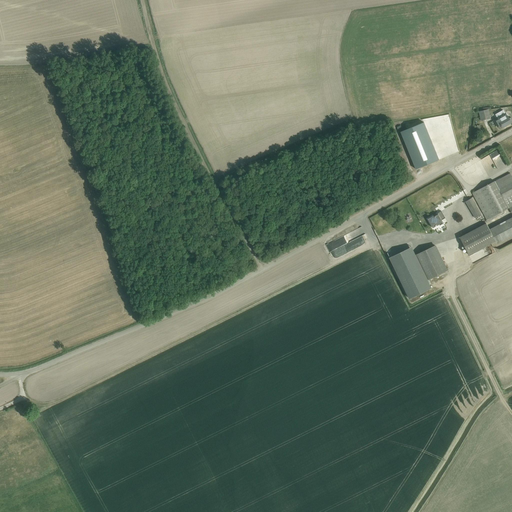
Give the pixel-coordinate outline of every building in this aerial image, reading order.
[(479,109),(479,111),(481,120),(491,118),(489,111),(491,110),(490,106),(479,109)] [(498,117),(494,119),(498,126),(501,124),(503,127),(511,122),(511,118),(511,117),(509,118),(508,116),(502,119),(499,120),(498,117)] [(424,123),(401,132),(416,169),(427,165),(439,160),(424,123)] [(500,151),(483,158),(489,172),(498,168),(494,158),(502,155),(500,151)] [(487,220),(499,214),(509,208),(511,213),(511,176),(510,173),(473,193),(486,218),(487,220)] [(449,191),(429,201),(433,211),(453,201),(449,191)] [(472,198),(466,202),(475,218),(481,215),(472,198)] [(442,211),(428,219),(433,228),(439,225),(440,226),(444,224),(442,220),(445,218),(442,211)] [(499,214),(487,220),(486,221),(487,223),(500,216),(499,214)] [(486,223),(460,237),(469,256),(496,241),(497,244),(511,236),(511,217),(489,230),(487,224),(486,223)] [(436,245),(416,255),(428,280),(448,271),(436,245)] [(412,247),(389,258),(409,299),(431,288),(412,247)]
